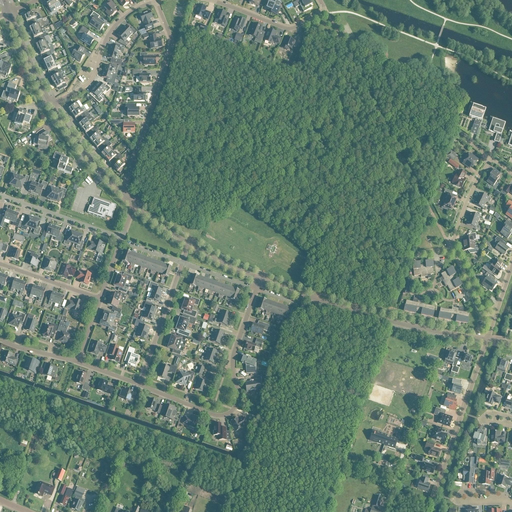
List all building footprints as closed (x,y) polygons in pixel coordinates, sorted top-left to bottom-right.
[(59,0),(57,1),(56,0),(55,0),(53,0),(51,2),(56,11),(64,7),(60,0),(59,0)] [(113,8),(115,6),(110,0),(107,3),(109,5),(105,9),(107,12),(106,13),(110,18),(112,16),(112,17),(117,12),(113,8)] [(276,0),(274,0),(268,0),(267,4),(269,5),(267,9),(272,11),(271,13),(277,16),(280,8),(278,7),(280,4),(275,2),(276,0)] [(311,6),(312,5),(310,2),(308,0),(307,0),(306,1),(305,0),(299,0),(293,4),(296,8),(300,6),(304,13),(312,8),(311,6)] [(56,11),(51,2),(47,4),(47,5),(46,5),(47,7),(45,8),(49,15),(56,11)] [(205,11),(206,8),(199,6),(198,9),(197,9),(196,12),(197,13),(195,16),(202,19),(202,18),(208,20),(210,14),(205,11)] [(216,20),(215,24),(225,28),(228,21),(224,20),(226,14),(219,11),(216,20)] [(35,16),(34,13),(31,14),(30,12),(24,14),(24,13),(23,13),(27,23),(28,22),(27,22),(34,19),(35,22),(37,21),(41,20),(39,14),(35,16)] [(151,23),(150,20),(153,19),(150,12),(140,16),(143,23),(144,26),(147,31),(153,28),(151,23)] [(98,20),(100,17),(94,13),(90,17),(93,20),(90,24),(100,31),(105,25),(98,20)] [(242,30),(246,21),(239,18),(238,21),(235,20),(231,30),(237,32),(238,29),(242,30)] [(41,30),(37,21),(35,22),(36,25),(30,28),(29,28),(32,34),(41,30)] [(205,33),(207,27),(199,24),(197,30),(205,33)] [(259,36),(262,27),(254,24),(252,29),(251,29),(249,32),(250,33),(251,33),(249,36),(256,39),(255,42),(260,44),(263,37),(259,36)] [(137,32),(133,28),(130,31),(126,26),(121,31),(129,38),(133,34),(134,35),(137,32)] [(87,36),(89,32),(83,27),(78,34),(83,37),(81,41),(90,47),(94,40),(87,36)] [(43,29),(41,30),(32,34),(34,39),(41,36),(42,39),(44,38),(47,37),(43,29)] [(275,36),(276,33),(269,30),(265,41),(272,44),(272,42),(279,45),(281,39),(275,36)] [(126,41),(129,38),(121,31),(117,36),(124,43),(122,45),(126,47),(130,44),(126,41)] [(162,47),(160,40),(157,40),(155,33),(149,35),(149,33),(143,36),(144,40),(149,37),(150,42),(150,45),(150,46),(150,48),(151,49),(162,47)] [(241,43),(243,36),(237,33),(234,40),(241,43)] [(292,39),(286,37),(282,48),(287,51),(288,48),(292,50),(295,42),(291,41),(292,39)] [(48,46),(44,38),(42,39),(43,42),(37,45),(37,44),(36,44),(39,50),(48,46)] [(48,46),(39,50),(41,56),(41,55),(48,53),(49,56),(51,55),(53,54),(55,53),(51,45),(48,46)] [(82,54),(84,49),(79,46),(76,50),(72,56),(77,60),(76,60),(80,63),(84,55),(82,54)] [(125,48),(118,46),(118,49),(111,47),(109,53),(119,56),(120,53),(123,54),(125,48)] [(117,60),(119,56),(109,53),(107,59),(111,60),(110,63),(121,66),(122,62),(117,60)] [(53,54),(51,55),(49,56),(50,59),(44,62),(44,61),(43,61),(46,67),(55,63),(57,62),(53,54)] [(156,66),(156,57),(148,57),(148,54),(140,54),(140,57),(144,57),(144,66),(145,67),(147,67),(148,66),(156,66)] [(1,64),(2,61),(0,60),(0,76),(6,78),(7,75),(8,76),(12,67),(3,64),(3,65),(1,64)] [(59,71),(55,63),(46,67),(48,73),(49,73),(49,72),(55,69),(56,72),(59,71)] [(117,72),(118,67),(112,65),(111,68),(105,66),(103,72),(113,75),(114,71),(117,72)] [(51,78),(54,84),(63,79),(60,74),(65,72),(63,69),(59,71),(56,72),(58,75),(52,79),(51,78)] [(133,71),(133,78),(136,78),(136,83),(140,83),(150,83),(150,75),(142,75),(142,71),(133,71)] [(117,76),(113,75),(103,72),(102,78),(108,80),(107,83),(114,85),(117,76)] [(67,87),(65,84),(63,79),(54,84),(57,89),(63,85),(65,88),(64,89),(67,87)] [(14,92),(16,87),(13,85),(11,81),(2,86),(1,88),(7,90),(6,93),(4,92),(1,98),(8,101),(9,99),(17,102),(20,94),(14,92)] [(111,89),(106,85),(104,87),(99,83),(97,85),(95,87),(103,94),(107,90),(109,92),(111,89)] [(100,97),(103,94),(95,87),(93,89),(93,90),(91,92),(96,97),(94,99),(99,104),(103,100),(100,97)] [(145,101),(145,93),(141,93),(141,88),(134,88),(134,90),(125,90),(125,94),(134,94),(134,101),(145,101)] [(80,109),(77,104),(75,101),(72,103),(73,103),(75,105),(69,109),(72,114),(80,109)] [(472,107),(469,117),(477,120),(475,127),(479,128),(483,118),(486,109),(473,105),(472,107)] [(84,106),(80,109),(72,114),(75,119),(76,119),(75,119),(81,115),(83,118),(88,114),(84,106)] [(140,111),(139,110),(139,109),(133,109),(133,106),(126,106),(126,111),(128,111),(128,117),(135,117),(137,118),(138,117),(139,117),(139,113),(140,111)] [(23,123),(29,125),(32,117),(26,115),(26,114),(20,111),(20,110),(19,114),(14,113),(12,120),(16,122),(15,124),(22,126),(23,123)] [(90,124),(87,119),(90,117),(88,114),(83,118),(85,120),(79,125),(79,124),(82,129),(90,124)] [(493,119),(488,131),(496,134),(494,141),(499,143),(505,123),(493,119)] [(124,126),(124,133),(134,133),(134,124),(124,124),(124,121),(108,121),(112,126),(124,126)] [(96,131),(90,124),(82,129),(86,135),(86,134),(92,130),(94,132),(96,131)] [(97,133),(96,131),(94,132),(96,135),(90,140),(90,139),(93,144),(101,138),(97,133)] [(43,139),(35,137),(33,145),(41,147),(41,148),(47,150),(48,143),(52,141),(48,135),(43,139)] [(105,147),(109,143),(107,140),(102,140),(101,138),(93,144),(97,149),(98,149),(97,148),(103,144),(105,147)] [(113,152),(109,147),(111,145),(109,143),(105,147),(107,149),(102,154),(101,153),(101,154),(105,158),(113,152)] [(457,156),(450,151),(447,156),(453,162),(457,156)] [(119,154),(116,156),(113,152),(105,158),(109,163),(110,163),(109,162),(115,158),(117,160),(119,159),(118,158),(121,156),(119,154)] [(55,153),(53,160),(60,162),(57,170),(71,175),(73,170),(66,167),(68,161),(64,160),(65,157),(55,153)] [(472,168),(478,160),(470,154),(467,157),(466,157),(464,160),(465,160),(462,164),(467,168),(469,165),(472,168)] [(122,168),(125,165),(119,159),(117,160),(119,163),(114,168),(114,167),(113,168),(120,175),(121,175),(120,174),(124,169),(122,168)] [(459,166),(450,160),(448,163),(456,170),(459,166)] [(494,170),(489,175),(491,176),(487,182),(493,187),(499,178),(498,177),(500,175),(494,170)] [(15,188),(19,178),(15,177),(17,173),(11,171),(9,178),(12,179),(10,185),(13,186),(12,187),(15,188)] [(463,180),(465,174),(459,171),(456,176),(455,178),(454,177),(452,181),(453,181),(452,183),(456,185),(456,186),(458,187),(459,187),(461,188),(465,181),(463,180)] [(27,184),(29,177),(26,176),(25,180),(19,178),(15,188),(18,189),(21,190),(24,183),(27,184)] [(34,195),(38,184),(34,183),(36,180),(30,178),(28,185),(31,186),(29,192),(32,193),(31,194),(34,195)] [(45,191),(48,184),(43,182),(41,186),(38,184),(34,195),(37,196),(37,195),(40,196),(43,190),(45,191)] [(53,201),(57,191),(53,190),(54,187),(49,186),(47,191),(50,192),(47,199),(50,200),(53,201)] [(64,197),(67,191),(61,189),(60,192),(57,191),(53,201),(56,202),(59,203),(61,196),(64,197)] [(452,211),(457,198),(451,196),(452,193),(445,190),(444,193),(449,195),(445,203),(444,203),(442,208),(447,211),(448,209),(452,211)] [(491,199),(488,198),(479,194),(476,199),(485,204),(487,200),(490,202),(491,199)] [(484,207),(485,204),(476,199),(473,205),(483,209),(486,210),(487,208),(484,207)] [(90,206),(87,213),(104,219),(106,216),(107,216),(107,217),(112,219),(116,206),(111,204),(111,205),(109,205),(110,205),(94,200),(92,207),(90,206)] [(10,222),(13,212),(7,210),(5,217),(2,216),(0,220),(0,227),(2,228),(5,220),(10,222)] [(17,220),(19,214),(13,212),(10,222),(13,223),(12,226),(18,228),(21,221),(17,220)] [(482,220),(483,218),(480,217),(470,213),(468,219),(478,223),(479,219),(482,220)] [(31,229),(35,219),(32,218),(29,217),(26,224),(24,223),(21,230),(26,232),(28,228),(31,229)] [(38,228),(40,222),(37,221),(38,220),(35,219),(31,229),(35,231),(33,234),(39,236),(41,229),(38,228)] [(477,226),(478,223),(468,219),(466,225),(476,228),(479,229),(479,227),(477,226)] [(511,231),(511,229),(511,225),(506,221),(503,226),(505,227),(503,229),(500,233),(503,236),(507,239),(511,235),(511,236),(511,235),(511,231)] [(43,233),(42,237),(45,238),(46,235),(52,237),(56,227),(50,225),(47,234),(43,233)] [(63,236),(60,235),(62,229),(56,227),(52,237),(56,238),(55,241),(61,243),(63,236)] [(74,244),(77,234),(74,233),(71,232),(69,239),(66,238),(64,245),(69,246),(70,243),(74,244)] [(81,243),(83,237),(80,235),(77,234),(74,244),(77,245),(76,249),(81,251),(83,244),(81,243)] [(476,240),(475,234),(469,235),(469,238),(462,239),(462,242),(463,242),(464,245),(474,244),(473,241),(476,240)] [(23,243),(25,238),(19,237),(14,235),(12,240),(23,243)] [(502,245),(504,242),(497,237),(495,240),(496,241),(495,243),(498,245),(495,249),(504,255),(508,249),(502,245)] [(89,242),(87,249),(93,251),(92,252),(99,254),(102,255),(104,249),(101,248),(103,244),(96,241),(95,244),(89,242)] [(3,246),(0,244),(0,252),(1,251),(3,251),(2,252),(6,253),(8,246),(5,245),(4,247),(2,246),(3,246)] [(474,247),(474,244),(464,245),(464,248),(463,248),(463,251),(471,250),(471,254),(478,253),(477,247),(474,247)] [(20,255),(21,252),(16,251),(17,249),(13,247),(12,249),(9,258),(18,261),(19,258),(20,256),(20,255)] [(37,261),(38,258),(35,257),(36,253),(29,251),(26,259),(30,261),(29,263),(31,264),(31,266),(36,268),(38,262),(37,261)] [(128,263),(131,254),(126,252),(122,262),(128,264),(128,263)] [(132,268),(136,255),(131,254),(128,263),(131,264),(130,267),(132,268)] [(138,266),(141,257),(136,255),(132,268),(133,268),(135,265),(138,266)] [(51,259),(46,257),(43,264),(46,265),(44,271),(51,273),(52,270),(54,271),(57,264),(50,262),(51,259)] [(142,271),(146,259),(141,257),(138,266),(141,268),(140,271),(142,271)] [(148,270),(151,261),(146,259),(142,271),(144,272),(145,269),(148,270)] [(484,266),(482,269),(491,275),(492,273),(497,276),(501,271),(498,268),(502,263),(496,259),(489,269),(484,266)] [(152,275),(156,262),(151,261),(148,270),(151,271),(150,274),(152,275)] [(158,274),(162,264),(156,262),(152,275),(154,276),(155,273),(158,274)] [(432,263),(425,264),(426,265),(423,266),(424,277),(427,277),(427,279),(431,279),(430,275),(434,274),(434,273),(433,269),(433,266),(432,263)] [(162,279),(163,277),(167,266),(162,264),(158,274),(161,275),(160,278),(162,279)] [(424,277),(423,266),(420,266),(419,264),(412,265),(414,277),(420,276),(421,278),(424,277)] [(73,277),(76,270),(71,268),(64,265),(60,276),(67,279),(68,275),(73,277)] [(168,278),(172,268),(167,266),(163,277),(168,278)] [(453,276),(454,275),(451,269),(445,272),(442,274),(441,275),(442,277),(439,279),(440,282),(442,281),(444,284),(454,279),(453,276)] [(83,274),(78,272),(76,279),(81,280),(80,283),(88,286),(91,275),(84,272),(83,274)] [(493,282),(496,279),(487,273),(484,276),(487,278),(482,284),(483,285),(482,286),(485,288),(486,287),(492,291),(496,285),(493,282)] [(130,283),(132,277),(124,274),(123,277),(118,275),(116,281),(126,284),(127,281),(130,283)] [(196,287),(199,277),(194,276),(190,286),(195,288),(196,287)] [(199,292),(204,279),(199,277),(196,287),(198,288),(198,291),(199,292)] [(17,291),(21,281),(15,279),(12,289),(11,292),(13,293),(14,290),(17,291)] [(206,290),(209,281),(204,279),(199,292),(201,292),(203,289),(206,290)] [(457,280),(456,281),(454,279),(444,284),(445,287),(447,286),(450,292),(460,287),(457,280)] [(23,293),(27,283),(21,281),(17,291),(21,292),(20,295),(22,296),(23,293)] [(125,287),(126,284),(116,281),(114,287),(119,288),(118,291),(126,294),(128,289),(125,287)] [(210,295),(214,283),(209,281),(206,290),(209,291),(208,295),(210,295)] [(163,291),(157,289),(158,285),(150,283),(148,289),(153,290),(151,293),(161,297),(163,291)] [(216,294),(219,284),(214,283),(210,295),(211,296),(213,293),(216,294)] [(220,299),(224,286),(219,284),(216,294),(219,295),(218,298),(220,299)] [(36,297),(40,288),(34,286),(30,295),(29,298),(32,299),(33,296),(36,297)] [(226,298),(229,288),(224,286),(220,299),(222,299),(223,297),(226,298)] [(42,300),(46,290),(40,288),(36,297),(40,299),(39,302),(41,302),(42,300)] [(230,302),(231,301),(234,290),(229,288),(226,298),(229,299),(228,302),(230,302)] [(236,302),(239,292),(234,290),(231,301),(236,302)] [(55,304),(59,294),(53,292),(49,302),(48,305),(51,306),(52,303),(55,304)] [(161,297),(151,293),(149,299),(147,298),(145,302),(152,304),(154,301),(159,303),(161,297)] [(61,306),(64,296),(59,294),(55,304),(58,305),(57,308),(60,309),(61,306)] [(126,300),(127,296),(120,294),(119,297),(111,294),(109,300),(119,303),(120,300),(123,301),(124,299),(126,300)] [(200,301),(191,298),(190,301),(185,299),(183,305),(193,308),(194,305),(198,306),(200,301)] [(419,313),(421,302),(418,302),(418,300),(413,298),(413,302),(406,301),(404,311),(415,314),(416,312),(419,313)] [(263,312),(263,311),(267,301),(262,299),(258,310),(263,312)] [(78,313),(82,303),(75,300),(74,303),(69,301),(66,308),(72,310),(72,311),(78,313)] [(117,309),(119,303),(109,300),(107,306),(115,308),(114,312),(121,314),(122,311),(117,309)] [(267,316),(272,303),(267,301),(263,311),(266,312),(265,315),(267,316)] [(424,303),(421,302),(419,313),(421,313),(421,315),(433,317),(435,307),(424,305),(424,303)] [(157,310),(151,308),(152,305),(146,303),(144,308),(146,309),(145,312),(155,316),(157,310)] [(273,314),(276,305),(272,303),(267,316),(269,316),(270,313),(273,314)] [(192,311),(193,308),(183,305),(181,310),(186,312),(185,315),(195,318),(197,313),(192,311)] [(277,319),(281,306),(276,305),(273,314),(276,315),(275,318),(277,319)] [(283,318),(286,308),(281,306),(277,319),(279,320),(280,317),(283,318)] [(289,320),(292,310),(286,308),(283,318),(285,318),(285,322),(287,322),(288,319),(289,320)] [(453,320),(455,309),(452,309),(451,310),(440,308),(438,319),(450,321),(450,319),(453,320)] [(467,324),(469,314),(463,312),(463,309),(459,308),(458,310),(455,309),(453,320),(456,320),(456,322),(467,324)] [(229,321),(231,315),(222,312),(219,311),(218,313),(221,314),(220,317),(229,321)] [(119,320),(121,315),(114,312),(113,315),(105,312),(103,319),(113,323),(115,319),(119,320)] [(152,322),(155,316),(145,312),(143,318),(152,322)] [(23,323),(26,316),(20,314),(19,317),(12,315),(9,325),(18,328),(20,322),(23,323)] [(33,333),(36,323),(33,321),(34,317),(29,315),(26,322),(29,323),(26,331),(33,333)] [(194,326),(196,320),(187,317),(186,320),(179,318),(177,324),(187,327),(188,324),(194,326)] [(227,327),(229,321),(220,317),(218,321),(216,320),(215,322),(218,323),(227,327)] [(112,326),(113,323),(103,319),(100,325),(109,328),(108,331),(115,334),(117,328),(112,326)] [(145,323),(136,320),(134,326),(140,327),(138,331),(148,335),(150,329),(144,327),(145,323)] [(66,334),(68,327),(65,326),(66,324),(60,322),(57,332),(61,333),(58,341),(64,344),(68,345),(69,342),(69,341),(71,335),(66,334)] [(186,331),(187,327),(177,324),(175,329),(182,332),(181,336),(189,338),(191,332),(186,331)] [(253,324),(251,331),(252,332),(262,335),(263,331),(269,333),(272,334),(274,328),(271,326),(263,324),(262,327),(253,324)] [(50,328),(46,326),(45,329),(44,329),(43,333),(44,333),(43,336),(43,337),(46,339),(47,337),(49,338),(51,333),(55,334),(57,327),(51,325),(50,328)] [(225,334),(215,330),(215,331),(212,330),(211,332),(214,333),(213,336),(223,340),(225,334)] [(146,341),(148,335),(138,331),(137,335),(134,334),(132,339),(138,341),(139,338),(146,341)] [(185,342),(186,338),(178,335),(177,338),(172,337),(171,339),(170,339),(170,342),(170,343),(184,347),(186,343),(185,342)] [(221,346),(223,340),(213,336),(212,340),(209,339),(208,341),(211,342),(221,346)] [(102,344),(94,342),(90,353),(98,356),(99,352),(105,354),(107,348),(101,346),(102,344)] [(262,344),(256,342),(255,345),(247,342),(245,349),(254,352),(255,348),(261,349),(262,344)] [(183,352),(184,347),(170,343),(169,343),(168,345),(169,346),(168,348),(173,350),(172,353),(180,356),(181,352),(183,352)] [(118,351),(119,348),(112,346),(109,355),(113,357),(111,361),(119,363),(123,353),(118,351)] [(136,369),(140,358),(132,355),(133,350),(134,350),(129,348),(124,362),(128,363),(127,366),(136,369)] [(216,359),(218,353),(208,349),(205,348),(205,351),(207,352),(206,355),(216,359)] [(11,358),(12,355),(6,352),(2,362),(9,365),(9,364),(15,366),(17,360),(11,358)] [(453,366),(457,354),(453,353),(453,354),(451,353),(448,352),(444,363),(453,366)] [(178,365),(181,357),(172,354),(171,355),(177,357),(174,364),(178,365)] [(473,357),(469,356),(469,357),(467,356),(468,356),(464,354),(461,364),(470,367),(473,357)] [(214,365),(216,359),(206,355),(205,358),(202,357),(201,360),(204,361),(214,365)] [(256,364),(255,364),(256,361),(243,357),(241,363),(244,364),(244,365),(246,365),(246,364),(248,364),(248,370),(246,369),(247,374),(256,374),(256,364)] [(36,374),(40,363),(35,361),(35,362),(28,359),(25,367),(29,369),(28,371),(36,374)] [(509,363),(506,361),(505,362),(504,361),(500,360),(497,371),(505,374),(509,363)] [(54,379),(57,369),(50,366),(46,364),(42,375),(48,377),(47,379),(51,380),(52,378),(54,379)] [(170,368),(162,366),(161,370),(159,377),(165,379),(168,372),(172,373),(175,375),(177,368),(174,367),(171,366),(170,368)] [(177,378),(176,383),(181,385),(181,384),(186,386),(188,380),(192,381),(195,374),(191,373),(190,374),(188,373),(182,371),(181,374),(180,373),(178,379),(177,378)] [(84,382),(87,376),(79,373),(75,383),(83,386),(82,390),(86,391),(88,384),(84,382)] [(107,386),(108,383),(100,380),(97,391),(104,393),(111,395),(113,388),(107,386)] [(207,383),(199,380),(195,390),(203,393),(207,383)] [(460,389),(460,386),(460,387),(461,382),(452,381),(451,385),(452,385),(452,387),(453,387),(451,392),(460,395),(462,390),(460,389)] [(261,390),(260,382),(246,384),(247,392),(261,390)] [(132,403),(136,394),(129,392),(130,391),(126,389),(126,391),(122,390),(120,397),(126,399),(126,401),(132,403)] [(496,395),(489,393),(486,403),(493,406),(494,403),(499,405),(502,398),(496,396),(496,395)] [(455,400),(456,397),(447,394),(446,397),(447,398),(446,402),(445,402),(444,407),(449,408),(449,409),(454,411),(456,405),(455,405),(456,401),(455,400)] [(159,414),(162,407),(156,405),(157,402),(150,399),(147,409),(154,412),(154,411),(156,412),(156,413),(159,414)] [(172,421),(173,417),(174,417),(176,413),(175,413),(176,410),(170,407),(165,406),(162,414),(167,416),(166,418),(172,421)] [(442,425),(449,427),(450,424),(451,421),(452,418),(444,416),(446,411),(436,408),(434,415),(440,417),(439,419),(438,419),(437,424),(442,425)] [(195,429),(199,419),(192,416),(191,419),(185,417),(183,424),(188,426),(188,427),(195,429)] [(242,427),(248,424),(245,418),(239,421),(237,419),(230,423),(236,432),(242,428),(242,427)] [(231,441),(228,431),(221,431),(221,425),(214,425),(214,431),(213,431),(213,436),(219,436),(219,441),(231,441)] [(440,433),(442,429),(436,427),(434,431),(431,438),(436,440),(436,441),(440,442),(440,441),(444,442),(446,435),(440,433)] [(487,446),(487,438),(484,437),(484,433),(482,433),(482,431),(478,431),(477,434),(475,434),(473,439),(475,440),(474,443),(478,444),(477,445),(481,446),(481,445),(487,446)] [(374,437),(373,439),(378,441),(387,444),(386,445),(390,447),(394,449),(395,449),(394,449),(397,439),(398,440),(398,439),(389,436),(389,437),(389,438),(387,437),(387,436),(375,432),(375,434),(374,434),(373,436),(374,437)] [(500,437),(500,433),(493,432),(492,443),(499,444),(499,443),(505,443),(505,437),(500,437)] [(24,437),(20,446),(26,448),(29,439),(24,437)] [(429,451),(428,455),(438,458),(441,451),(433,448),(434,445),(427,442),(425,449),(429,451)] [(422,463),(424,458),(416,455),(414,460),(422,463)] [(478,469),(479,458),(470,457),(470,466),(474,467),(474,469),(478,469)] [(425,463),(424,467),(423,466),(422,467),(421,468),(422,469),(423,470),(422,471),(427,472),(427,473),(427,474),(429,475),(430,474),(430,473),(433,474),(435,467),(429,465),(425,463)] [(473,484),(475,470),(467,469),(467,470),(464,470),(464,477),(463,482),(466,482),(466,484),(473,484)] [(61,482),(66,472),(59,470),(55,480),(61,482)] [(494,481),(495,471),(488,470),(488,473),(483,473),(482,485),(490,486),(491,481),(494,481)] [(508,479),(502,476),(498,486),(505,488),(506,485),(511,487),(511,484),(511,480),(508,479)] [(427,492),(430,484),(427,484),(428,480),(422,478),(421,481),(420,481),(417,489),(427,492)] [(36,490),(35,494),(42,497),(44,493),(51,496),(54,488),(43,484),(42,487),(38,485),(36,490)] [(73,492),(73,491),(69,489),(68,489),(65,496),(66,496),(65,498),(63,497),(62,498),(62,499),(62,500),(60,504),(65,506),(67,503),(69,498),(70,499),(73,492)] [(80,502),(83,495),(76,492),(74,496),(76,497),(75,500),(71,509),(78,511),(79,511),(83,504),(80,502)] [(379,508),(382,498),(376,496),(370,511),(379,511),(381,509),(379,508)]
